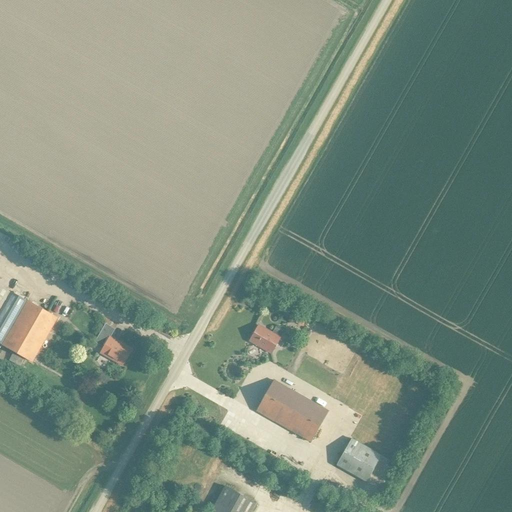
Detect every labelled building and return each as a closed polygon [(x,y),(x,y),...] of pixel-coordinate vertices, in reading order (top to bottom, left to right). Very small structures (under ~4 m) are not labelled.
[(0,285),(0,309),(11,291),(0,285)] [(41,287),(38,292),(47,296),(49,291),(41,287)] [(0,309),(0,341),(24,299),(11,291),(0,309)] [(100,298),(90,292),(87,297),(98,303),(100,298)] [(24,299),(0,341),(0,343),(32,361),(57,318),(24,299)] [(292,312),(289,319),(296,323),(299,315),(292,312)] [(307,322),(307,332),(317,332),(317,322),(307,322)] [(271,353),(280,337),(258,325),(249,341),(271,353)] [(122,365),(131,349),(109,337),(100,353),(122,365)] [(310,442),(328,411),(274,380),(256,411),(310,442)] [(366,482),(381,455),(351,438),(336,465),(366,482)] [(250,511),(255,503),(224,486),(209,511),(250,511)] [(192,497),(181,492),(176,501),(187,507),(192,497)]
